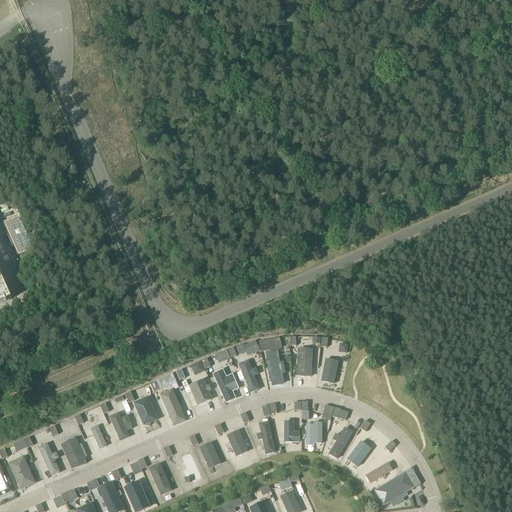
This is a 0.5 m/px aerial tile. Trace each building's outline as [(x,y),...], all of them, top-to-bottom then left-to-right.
[(17,258),(34,251),(19,218),(2,225),(17,258)] [(49,264),(52,277),(58,276),(55,263),(49,264)] [(0,305),(11,300),(0,275),(0,305)] [(259,343),(261,354),(276,351),(274,341),(259,343)] [(258,352),(255,343),(245,346),(249,356),(258,352)] [(233,348),(227,350),(231,359),(236,357),(233,348)] [(311,352),(297,352),(297,379),(310,380),(311,352)] [(277,353),(268,354),(273,386),(283,385),(277,353)] [(206,359),(201,362),(205,370),(210,368),(206,359)] [(324,387),(334,389),(338,361),(329,359),(328,365),(324,364),(323,370),(327,371),(324,387)] [(249,363),(238,366),(247,397),(258,393),(249,363)] [(181,370),(176,373),(179,382),(185,379),(181,370)] [(214,376),(213,376),(225,404),(234,400),(230,391),(236,388),(230,375),(224,378),(222,372),(214,376)] [(161,379),(155,382),(159,391),(160,391),(165,389),(161,379)] [(155,382),(150,384),(154,393),(159,391),(155,382)] [(187,388),(197,410),(212,403),(203,382),(187,388)] [(171,391),(158,396),(173,429),(185,423),(171,391)] [(130,393),(125,396),(128,404),(134,402),(130,393)] [(147,399),(132,405),(143,429),(157,423),(147,399)] [(103,415),(109,413),(105,404),(99,407),(103,415)] [(270,416),(268,407),(262,408),(264,418),(270,416)] [(334,409),(325,407),(322,419),(330,422),(334,409)] [(334,409),(332,418),(338,420),(340,411),(334,409)] [(118,414),(108,418),(119,445),(129,441),(118,414)] [(241,416),(240,416),(244,425),(249,422),(245,414),(244,415),(243,415),(241,416)] [(80,416),(74,418),(78,427),(83,424),(80,416)] [(365,433),(370,425),(365,422),(360,430),(365,433)] [(293,423),(285,423),(285,443),(298,443),(298,432),(293,432),(293,423)] [(313,447),(313,444),(321,444),(321,424),(314,424),(314,426),(306,426),(306,447),(313,447)] [(220,425),(214,428),(218,436),(224,434),(220,425)] [(258,452),(271,447),(262,425),(249,431),(258,452)] [(49,429),(52,438),(58,435),(54,427),(49,429)] [(100,428),(87,432),(96,455),(109,450),(100,428)] [(329,455),(336,460),(352,434),(344,429),(339,438),(336,436),(333,441),(336,443),(329,455)] [(238,432),(227,437),(236,457),(247,452),(238,432)] [(189,439),(192,448),(198,445),(194,437),(189,439)] [(29,438),(23,441),(27,449),(33,447),(29,438)] [(76,441),(60,448),(71,473),(87,466),(76,441)] [(389,453),(395,447),(391,442),(384,449),(389,453)] [(361,443),(347,461),(357,468),(370,450),(361,443)] [(211,444),(200,449),(209,469),(220,464),(211,444)] [(46,445),(36,449),(49,481),(59,477),(46,445)] [(169,448),(163,451),(167,459),(172,457),(169,448)] [(195,468),(191,457),(183,461),(195,489),(203,485),(198,473),(202,471),(200,466),(195,468)] [(143,459),(137,462),(141,471),(147,468),(143,459)] [(21,460),(7,465),(19,495),(33,489),(21,460)] [(142,472),(137,462),(129,466),(133,476),(142,472)] [(161,496),(174,490),(163,464),(150,471),(161,496)] [(389,464),(367,477),(371,484),(394,471),(389,464)] [(414,487),(419,484),(413,474),(414,473),(411,468),(409,469),(410,469),(405,473),(414,487)] [(1,469),(0,469),(0,498),(12,494),(9,487),(11,486),(8,479),(6,480),(1,469)] [(121,479),(117,471),(112,473),(116,482),(121,479)] [(181,475),(179,471),(173,474),(182,494),(188,492),(183,480),(187,478),(185,473),(181,475)] [(403,472),(373,490),(383,505),(389,502),(392,507),(403,500),(402,498),(408,494),(406,492),(413,488),(403,472)] [(146,510),(161,503),(148,473),(133,480),(146,510)] [(296,475),(288,479),(290,484),(299,480),(296,475)] [(86,484),(90,492),(100,487),(97,480),(92,482),(86,484)] [(120,511),(122,511),(111,486),(97,492),(106,511),(120,511)] [(268,487),(260,491),(262,497),(271,493),(268,487)] [(133,496),(130,491),(124,494),(131,511),(139,511),(135,500),(138,499),(137,495),(133,496)] [(66,493),(61,496),(64,505),(70,502),(66,493)] [(280,498),(286,511),(299,511),(291,493),(280,498)] [(99,509),(95,500),(87,503),(91,511),(105,511),(103,507),(99,509)] [(240,500),(231,504),(234,510),(243,506),(240,500)] [(267,511),(263,503),(250,509),(251,511),(267,511)]
